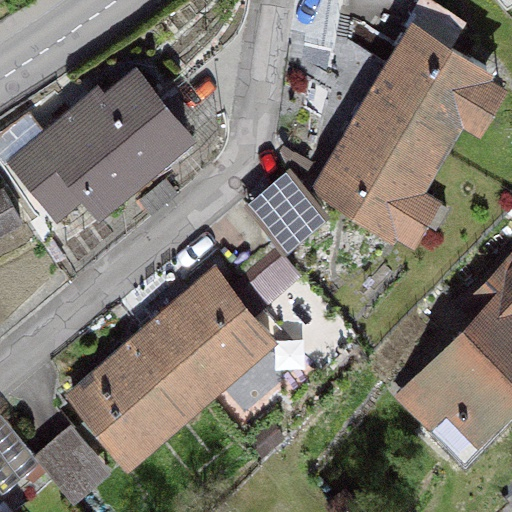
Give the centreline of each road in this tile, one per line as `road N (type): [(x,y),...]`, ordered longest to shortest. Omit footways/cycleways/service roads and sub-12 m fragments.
road 1 (residential): [(0,361),(240,164),(264,0)]
road 2 (residential): [(108,0),(0,74)]
